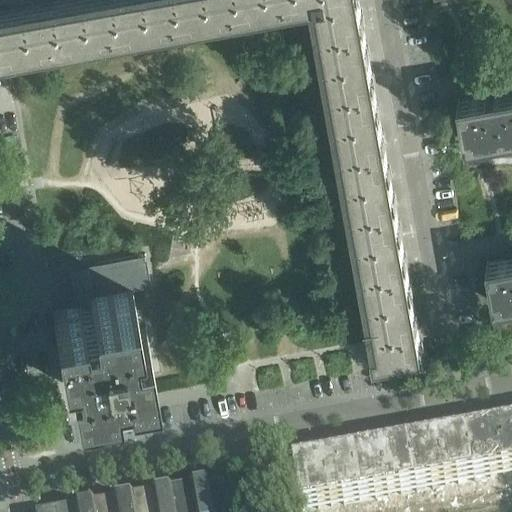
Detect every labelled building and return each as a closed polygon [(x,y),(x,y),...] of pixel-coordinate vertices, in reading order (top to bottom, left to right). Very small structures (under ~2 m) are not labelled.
[(0,58),(141,33),(311,3),(311,2),(313,12),(317,11),(376,336),(371,337),(373,347),(372,347),(375,360),(423,351),(359,0),(78,0),(0,14),(0,58)] [(511,131),(511,90),(496,94),(495,90),(485,92),(486,96),(460,100),(459,98),(458,98),(466,142),(467,142),(467,140),(511,131)] [(496,301),(511,298),(511,257),(489,262),(488,260),(487,260),(495,303),(496,303),(496,301)] [(138,327),(131,288),(90,295),(88,286),(85,283),(72,302),(72,305),(63,307),(52,309),(59,350),(65,349),(72,388),(114,381),(113,374),(152,368),(144,326),(138,327)] [(511,429),(299,461),(306,505),(511,474),(511,429)] [(294,503),(290,479),(276,482),(280,505),(294,503)] [(216,511),(211,484),(192,488),(196,511),(216,511)] [(196,511),(192,488),(173,491),(176,511),(196,511)] [(176,511),(173,491),(153,495),(156,511),(176,511)] [(156,511),(153,495),(134,498),(136,511),(156,511)] [(136,511),(134,498),(114,502),(116,511),(136,511)] [(116,511),(114,502),(95,505),(96,511),(116,511)]
